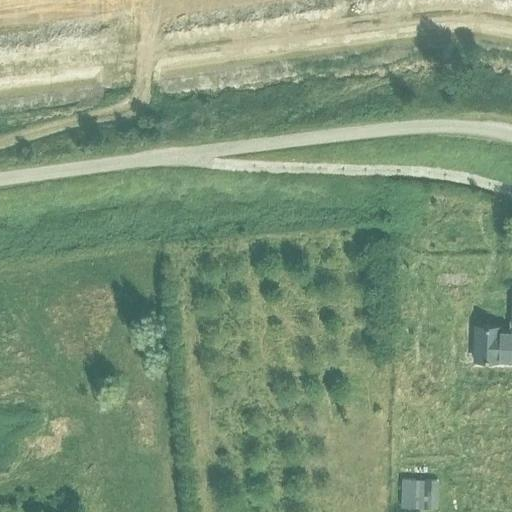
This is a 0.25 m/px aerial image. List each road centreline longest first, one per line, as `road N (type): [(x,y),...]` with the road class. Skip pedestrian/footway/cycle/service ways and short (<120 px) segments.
road 1 (unclassified): [(511,134),(422,126),(181,154)]
road 2 (unclassified): [(0,179),(181,154)]
